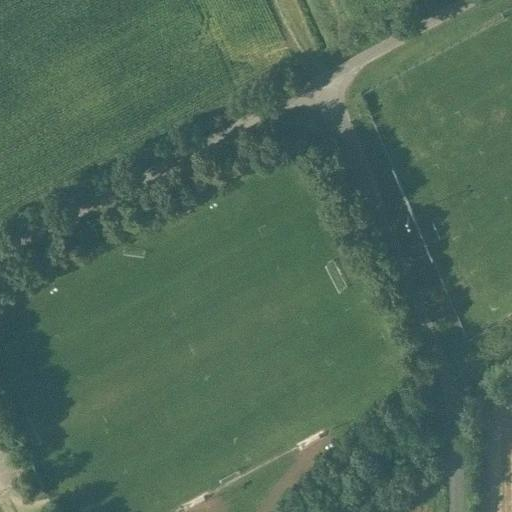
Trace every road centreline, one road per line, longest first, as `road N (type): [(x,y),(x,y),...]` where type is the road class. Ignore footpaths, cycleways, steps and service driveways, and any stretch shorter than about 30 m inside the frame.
road 1 (unclassified): [(318,84),(445,370),(457,511)]
road 2 (unclassified): [(318,84),(0,254)]
road 3 (unclassified): [(472,0),(318,84)]
